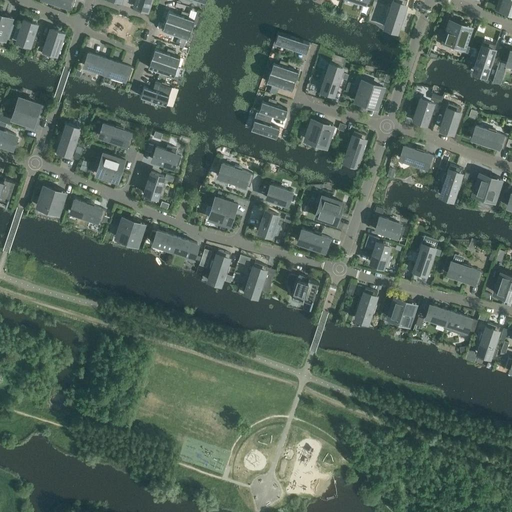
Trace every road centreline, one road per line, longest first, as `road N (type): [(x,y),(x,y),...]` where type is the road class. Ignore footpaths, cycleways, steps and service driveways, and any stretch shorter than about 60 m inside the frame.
road 1 (unknown): [(0,291),(511,466)]
road 2 (residential): [(511,312),(338,271)]
road 3 (residential): [(338,271),(386,128)]
road 4 (residential): [(386,128),(429,0)]
road 5 (residential): [(386,128),(511,171)]
road 6 (residential): [(124,199),(237,242)]
